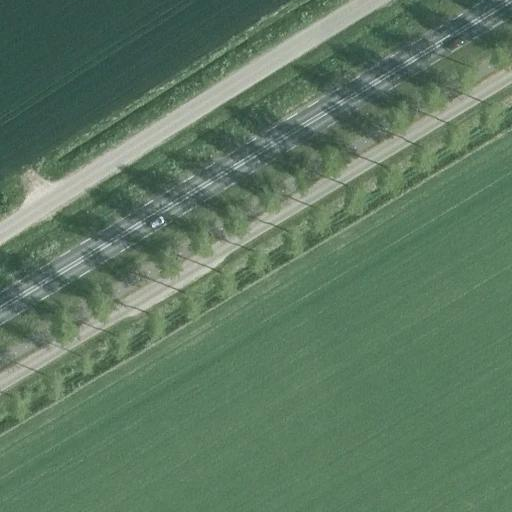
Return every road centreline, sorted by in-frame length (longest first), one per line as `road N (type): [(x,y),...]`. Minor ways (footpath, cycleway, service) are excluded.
road 1 (unclassified): [(0,383),(511,71)]
road 2 (primary): [(0,309),(510,0)]
road 3 (unclassified): [(0,232),(373,0)]
